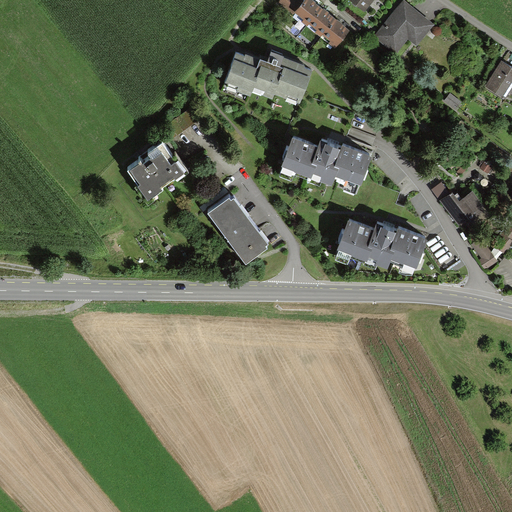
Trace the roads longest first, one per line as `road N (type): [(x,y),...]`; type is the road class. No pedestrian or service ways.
road 1 (tertiary): [(293,292),(0,290)]
road 2 (residential): [(366,121),(427,193),(473,266),(476,303)]
road 3 (residential): [(293,292),(285,230),(192,126)]
road 4 (tertiary): [(476,303),(293,292)]
